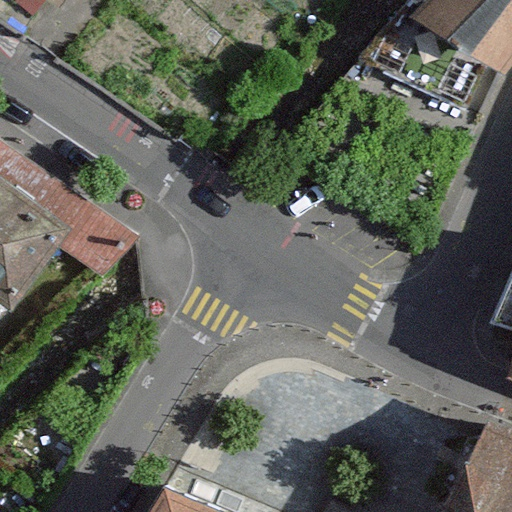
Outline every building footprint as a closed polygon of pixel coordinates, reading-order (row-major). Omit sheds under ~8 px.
[(14,0),(6,11),(60,51),(98,0),(14,0)] [(511,0),(436,0),(369,73),(494,124),(511,93),(511,0)] [(6,147),(0,150),(0,288),(41,317),(78,262),(114,286),(145,240),(6,147)] [(511,366),(511,276),(482,356),(511,366)] [(511,511),(511,415),(483,404),(440,511),(511,511)] [(260,511),(178,475),(162,511),(260,511)]
